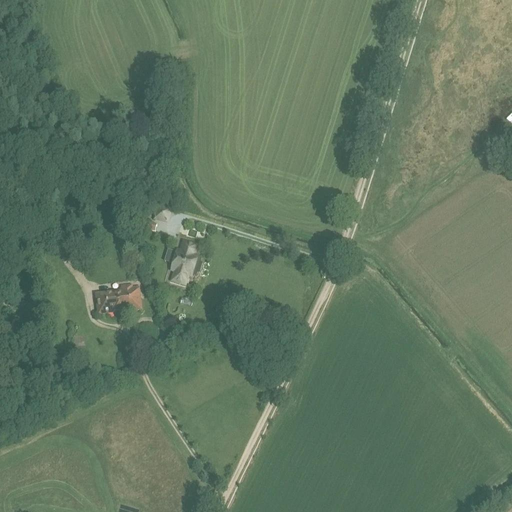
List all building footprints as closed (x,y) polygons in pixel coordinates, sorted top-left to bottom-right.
[(153,221),(168,226),(172,211),(157,207),(153,221)] [(136,231),(146,235),(147,232),(155,234),(157,226),(149,224),(151,219),(140,216),(136,231)] [(59,251),(65,262),(95,248),(89,237),(59,251)] [(173,282),(186,286),(188,280),(186,280),(189,271),(194,272),(199,257),(195,256),(198,247),(185,243),(182,252),(178,251),(172,271),(176,272),(173,282)] [(96,296),(99,316),(141,310),(138,288),(132,288),(132,286),(122,287),(123,293),(96,296)]
